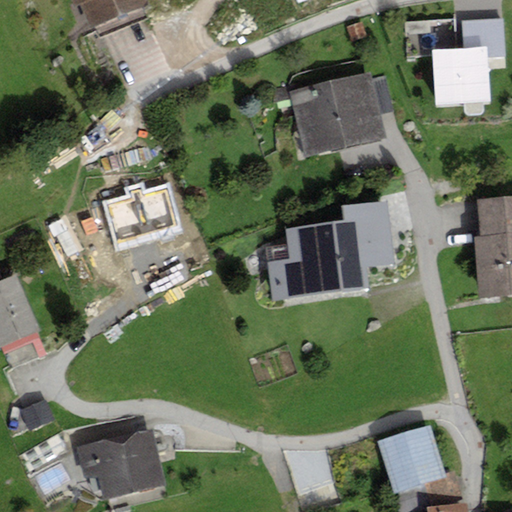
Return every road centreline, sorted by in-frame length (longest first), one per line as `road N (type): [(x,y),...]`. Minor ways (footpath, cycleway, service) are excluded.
road 1 (residential): [(85,336),(56,378),(67,400),(91,411),(156,408),(286,445),(328,442),(419,415),(459,420)]
road 2 (residential): [(459,420),(420,194),(391,129)]
road 3 (residential): [(390,0),(150,98)]
